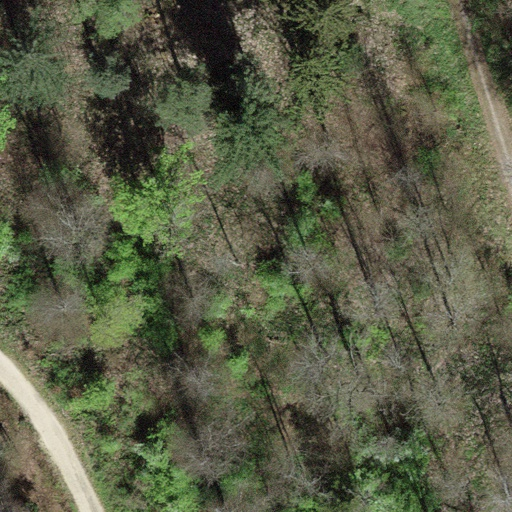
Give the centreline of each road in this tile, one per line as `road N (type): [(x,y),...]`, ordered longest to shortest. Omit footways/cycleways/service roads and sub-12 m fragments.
road 1 (track): [(511,183),(456,0)]
road 2 (track): [(0,371),(35,411),(90,511)]
